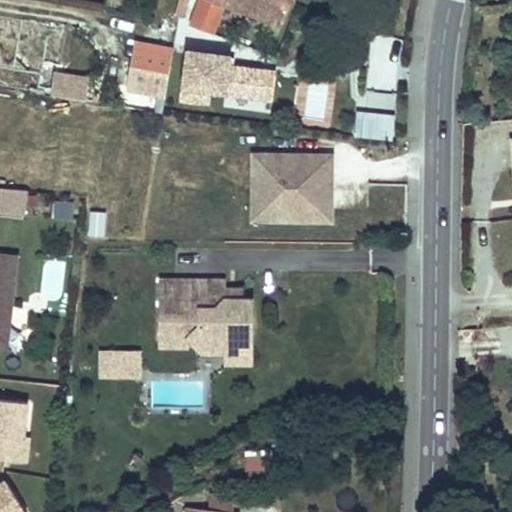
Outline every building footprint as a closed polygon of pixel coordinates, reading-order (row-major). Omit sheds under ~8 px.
[(222,0),(195,0),(189,18),(212,27),(222,0)] [(226,0),(278,20),(285,0),(226,0)] [(0,82),(41,90),(48,52),(61,54),(66,27),(0,15),(0,82)] [(167,96),(175,49),(139,43),(131,89),(167,96)] [(188,54),(183,103),(207,106),(209,94),(271,101),(274,74),(233,69),(234,60),(188,54)] [(84,101),(87,81),(64,77),(57,81),(54,96),(84,101)] [(397,117),(360,114),(359,139),(395,141),(397,117)] [(323,185),(323,173),(311,172),(312,156),(255,155),(254,185),(256,185),(271,198),(271,221),(333,222),(333,186),(323,185)] [(333,186),(333,156),(312,156),(311,172),(323,173),(323,185),(333,186)] [(271,221),(271,198),(256,185),(254,185),(254,221),(271,221)] [(0,212),(24,215),(26,200),(27,190),(0,186),(0,212)] [(73,218),(74,203),(56,201),(54,217),(73,218)] [(0,328),(8,329),(16,258),(0,256),(0,328)] [(253,349),(253,301),(244,301),(225,300),(225,287),(225,282),(161,281),(161,338),(190,339),(201,350),(203,352),(225,352),(231,352),(231,348),(253,349)] [(244,301),(245,287),(225,287),(225,300),(244,301)] [(201,350),(190,339),(161,338),(161,349),(201,350)] [(253,366),(253,349),(231,348),(231,352),(225,352),(225,366),(253,366)] [(140,362),(140,352),(121,352),(121,362),(140,362)] [(140,377),(140,362),(121,362),(121,377),(140,377)] [(28,403),(0,399),(0,458),(8,460),(11,439),(24,440),(28,403)] [(24,440),(11,439),(8,460),(26,462),(29,441),(24,440)] [(266,483),(265,468),(273,462),(273,455),(246,456),(248,484),(266,483)] [(0,511),(27,511),(7,481),(0,485),(0,511)] [(227,511),(234,511),(236,495),(211,492),(209,510),(227,511)]
